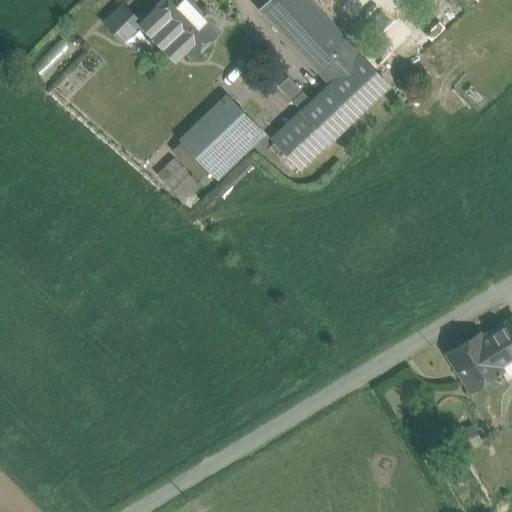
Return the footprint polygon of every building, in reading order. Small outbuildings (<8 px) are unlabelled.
[(218,32),(187,0),(161,0),(149,12),(161,25),(185,50),(192,57),(218,32)] [(347,41),(308,0),(270,0),(260,10),(316,69),(347,41)] [(123,2),(103,23),(122,42),(139,25),(138,24),(141,21),(123,2)] [(141,21),(138,24),(139,25),(150,36),(161,25),(150,13),(141,21)] [(185,50),(161,25),(150,36),(174,61),(185,50)] [(347,41),(316,69),(330,84),(360,55),(347,41)] [(330,84),(271,139),(300,169),(389,85),(360,55),(330,84)] [(293,101),(302,92),(290,80),(281,89),(293,101)] [(226,97),(182,140),(210,170),(255,127),(226,97)] [(172,191),(189,174),(174,158),(156,175),(172,191)] [(511,320),(481,339),(478,334),(448,353),(471,389),(501,371),(498,365),(511,356),(511,320)]
